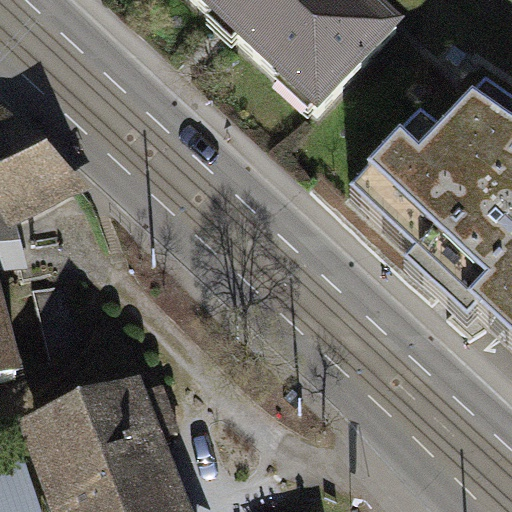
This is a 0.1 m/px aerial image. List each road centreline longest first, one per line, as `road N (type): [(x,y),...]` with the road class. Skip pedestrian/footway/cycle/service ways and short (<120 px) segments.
road 1 (secondary): [(0,71),(461,511)]
road 2 (secondary): [(511,429),(52,0)]
road 3 (track): [(292,473),(190,396),(178,347),(70,250)]
